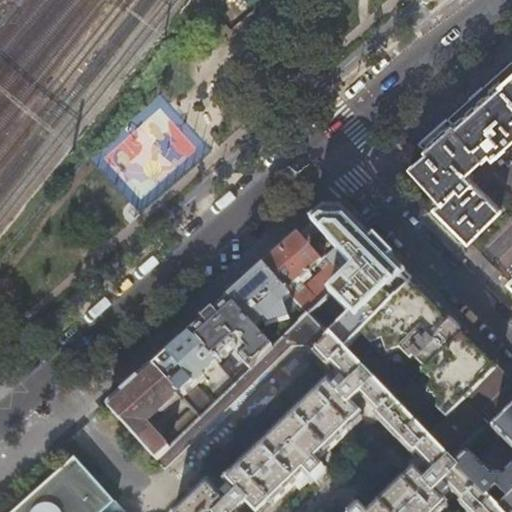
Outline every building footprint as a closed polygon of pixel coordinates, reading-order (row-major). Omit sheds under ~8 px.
[(511,62),(421,144),(427,151),(410,167),(440,198),(437,201),(440,204),(436,208),(469,241),(502,209),(469,175),(472,172),(470,170),(485,157),(485,158),(491,153),(494,157),(511,140),(511,62)] [(321,215),(311,224),(354,271),(309,313),(310,315),(345,351),(363,333),(414,283),(387,257),(346,216),(321,215)] [(294,297),(309,313),(354,271),(311,224),(290,244),(265,266),(294,297)] [(228,299),(256,330),(294,297),(265,266),(255,274),(228,299)] [(456,325),(414,283),(363,333),(373,343),(384,340),(387,352),(401,349),(411,359),(414,356),(426,368),(423,371),(433,381),(429,394),(439,397),(437,408),(448,419),(499,368),(456,325)] [(208,315),(190,332),(218,364),(237,347),(236,340),(240,337),(243,340),(247,339),(248,340),(246,341),(246,342),(245,342),(245,343),(245,344),(245,345),(245,346),(248,349),(241,354),(242,359),(252,369),(273,349),(261,336),(256,330),(228,299),(208,315)] [(310,315),(273,349),(252,369),(242,379),(236,384),(199,419),(181,437),(156,459),(164,468),(294,348),(310,349),(331,371),(333,369),(341,377),(333,386),(330,383),(293,418),(295,420),(264,449),(262,447),(224,481),(215,490),(208,482),(176,511),(240,511),(247,506),(253,511),(262,511),(270,505),(271,506),(295,485),(302,478),(307,483),(312,478),(313,480),(326,468),(324,466),(319,462),(331,450),(355,429),(353,427),(363,417),(353,406),(361,398),(378,416),(376,418),(416,460),(418,458),(436,476),(428,484),(417,473),(407,483),(405,481),(383,502),(372,511),(367,511),(364,508),(362,507),(356,511),(444,511),(449,507),(448,506),(457,498),(464,506),(463,508),(466,511),(500,511),(499,511),(457,468),(429,438),(345,351),(310,315)] [(219,365),(218,364),(190,332),(172,348),(153,365),(183,400),(199,419),(236,384),(231,379),(229,377),(198,406),(186,394),(200,382),(203,386),(207,383),(203,379),(218,365),(219,365)] [(181,402),(183,400),(153,365),(131,385),(108,405),(156,459),(181,437),(176,432),(163,443),(147,425),(159,415),(159,416),(160,416),(161,416),(162,416),(163,416),(164,416),(164,415),(179,401),(181,402)] [(511,381),(499,368),(448,419),(429,438),(457,468),(470,455),(493,432),(511,412),(511,381)] [(237,374),(231,379),(236,384),(242,379),(237,374)] [(511,412),(493,432),(511,451),(511,469),(505,477),(493,478),(470,455),(457,468),(499,511),(511,497),(511,412)] [(336,455),(331,450),(319,462),(324,466),(336,455)] [(101,511),(112,502),(76,461),(18,511),(101,511)] [(307,483),(302,478),(295,485),(299,489),(307,483)] [(377,496),(364,508),(367,511),(372,511),(383,502),(377,496)] [(511,511),(511,497),(499,511),(500,511),(511,511)] [(102,511),(124,511),(114,501),(102,511)]
